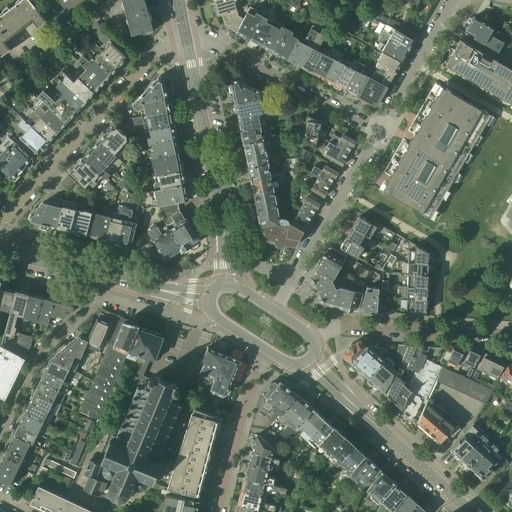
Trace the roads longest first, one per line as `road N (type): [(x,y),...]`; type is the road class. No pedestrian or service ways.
road 1 (residential): [(0,221),(148,61),(187,45)]
road 2 (residential): [(377,131),(215,45),(187,45)]
road 3 (residential): [(275,311),(377,131)]
road 4 (residential): [(511,332),(349,326),(313,339)]
road 5 (residential): [(0,437),(39,354),(82,315),(98,275)]
road 6 (secondary): [(223,222),(187,45)]
road 7 (residential): [(266,349),(217,511)]
road 8 (residential): [(377,131),(454,0)]
road 9 (secondary): [(470,511),(362,413)]
